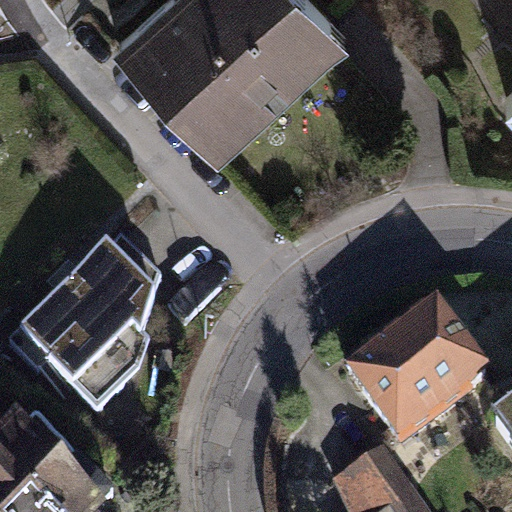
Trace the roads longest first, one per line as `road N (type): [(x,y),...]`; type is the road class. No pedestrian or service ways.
road 1 (residential): [(303,294),(135,132),(31,0)]
road 2 (residential): [(229,511),(231,439),(256,361),(303,294)]
road 3 (residential): [(303,294),(345,267),(433,236),(511,242)]
